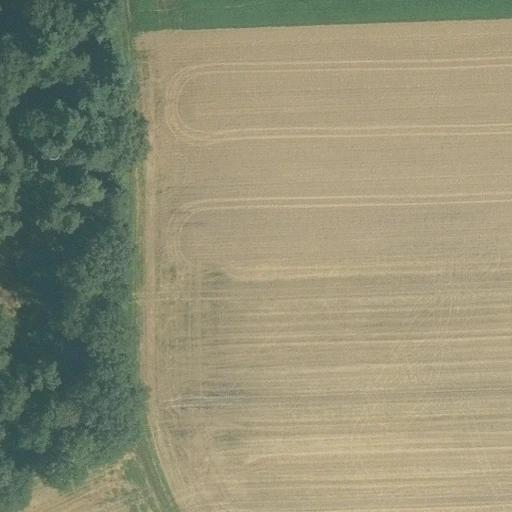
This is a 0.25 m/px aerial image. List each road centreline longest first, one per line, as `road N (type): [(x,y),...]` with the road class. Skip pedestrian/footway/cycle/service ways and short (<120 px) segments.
road 1 (track): [(125,0),(131,450)]
road 2 (track): [(131,450),(0,506)]
